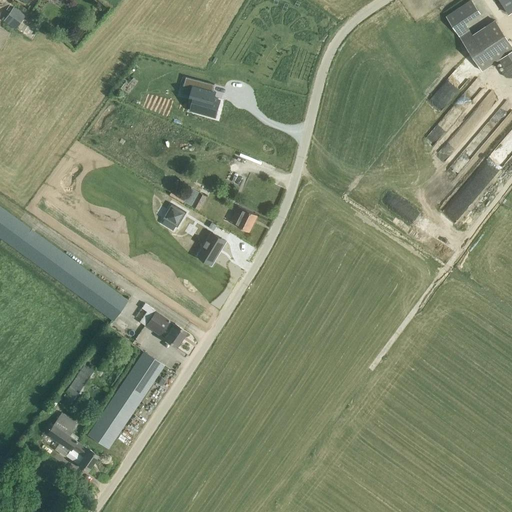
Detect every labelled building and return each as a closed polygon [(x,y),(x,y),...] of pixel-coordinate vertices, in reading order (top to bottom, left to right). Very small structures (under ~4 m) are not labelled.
[(466,23),(482,13),(472,0),(471,0),(447,16),(460,36),(483,71),(500,59),(511,77),(511,43),(496,19),(474,34),(470,29),(466,23)] [(511,0),(500,0),(509,14),(511,11),(511,0)] [(4,21),(16,29),(26,15),(14,7),(4,21)] [(186,76),(181,94),(191,97),(194,98),(193,104),(201,106),(199,113),(216,118),(216,117),(215,117),(220,99),(214,97),(211,96),(213,91),(215,84),(186,76)] [(442,107),(464,86),(455,77),(433,98),(442,107)] [(438,126),(425,138),(432,145),(445,133),(438,126)] [(447,169),(454,175),(470,157),(464,151),(447,169)] [(221,188),(218,195),(228,200),(231,193),(221,188)] [(191,195),(187,203),(192,205),(200,209),(207,196),(194,189),(191,195)] [(178,227),(187,212),(172,203),(163,218),(165,219),(162,223),(174,230),(176,226),(178,227)] [(129,300),(0,205),(0,237),(114,321),(129,300)] [(258,215),(249,210),(239,205),(230,222),(240,227),(249,231),(258,215)] [(212,222),(209,227),(214,230),(217,225),(212,222)] [(213,232),(200,253),(213,261),(226,240),(213,232)] [(147,312),(140,322),(145,325),(155,310),(145,303),(141,308),(147,312)] [(170,320),(156,311),(146,325),(160,335),(160,334),(165,338),(164,339),(175,346),(186,331),(175,323),(174,324),(169,321),(170,320)] [(164,365),(144,351),(88,435),(108,448),(164,365)] [(77,376),(66,392),(69,394),(67,397),(62,404),(71,411),(100,370),(87,361),(76,376),(77,376)] [(78,424),(70,418),(62,413),(47,433),(71,450),(72,448),(84,456),(78,464),(87,471),(98,455),(89,449),(88,449),(77,441),(70,436),(78,424)]
